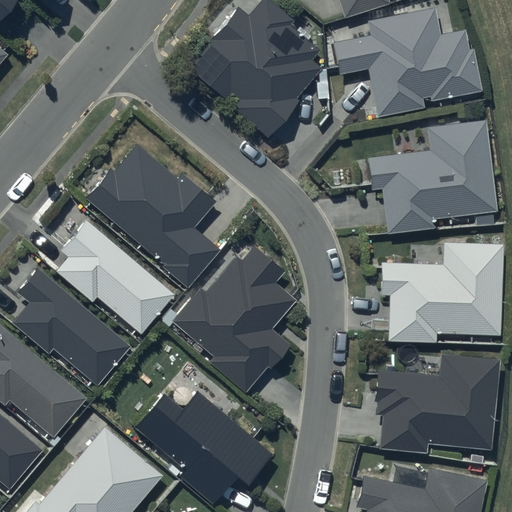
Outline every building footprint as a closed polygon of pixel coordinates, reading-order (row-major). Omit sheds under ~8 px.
[(45,0),(0,0),(0,18),(15,0),(44,0),(45,0)] [(209,36),(185,65),(222,96),(227,90),(236,97),(229,105),(264,135),(296,97),(293,94),(318,64),(308,56),(316,46),(286,21),(290,16),(270,0),(255,0),(245,12),(234,3),(207,34),(209,36)] [(338,0),(345,19),(391,4),(389,0),(338,0)] [(435,6),(368,20),(371,35),(333,42),(339,75),(368,69),(378,117),(425,108),(424,103),(483,91),(475,49),(470,50),(466,29),(441,34),(435,6)] [(493,207),(483,115),(421,122),(424,146),(363,152),(367,187),(379,186),(384,229),(430,224),(429,214),(493,207)] [(106,165),(82,194),(160,259),(157,263),(184,286),(217,247),(190,224),(213,196),(179,168),(174,175),(133,141),(110,169),(106,165)] [(171,291),(82,215),(56,247),(64,254),(53,268),(89,299),(93,293),(137,331),(171,291)] [(504,244),(444,242),(443,264),(381,262),(380,295),(391,295),(389,340),(436,342),(437,333),(500,335),(504,244)] [(281,272),(252,248),(242,260),(237,255),(207,291),(201,288),(174,320),(216,356),(211,362),(246,391),(286,343),(270,330),(294,301),(272,283),(281,272)] [(127,343),(34,263),(12,289),(25,299),(8,319),(45,351),(49,345),(93,383),(127,343)] [(83,395),(0,324),(0,402),(1,403),(6,398),(49,435),(83,395)] [(501,359),(441,354),(439,376),(380,371),(376,413),(383,414),(380,448),(427,453),(428,444),(492,450),(501,359)] [(272,456),(195,392),(181,409),(163,394),(135,427),(184,468),(178,475),(212,504),(237,475),(248,484),(272,456)] [(40,447),(0,412),(0,479),(7,485),(40,447)] [(131,511),(162,475),(104,427),(41,504),(36,499),(25,511),(131,511)] [(481,511),(489,479),(428,465),(423,488),(363,475),(356,507),(368,510),(367,511),(481,511)]
